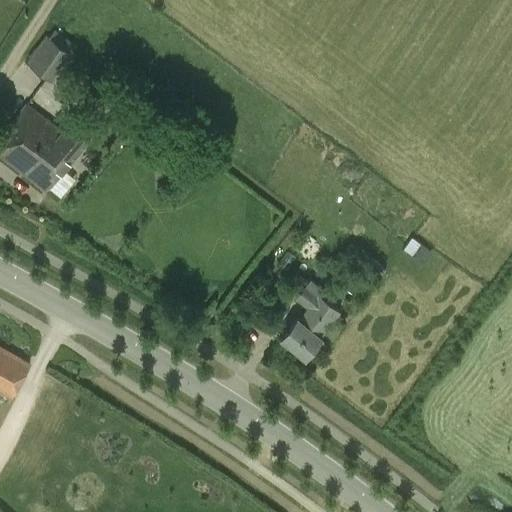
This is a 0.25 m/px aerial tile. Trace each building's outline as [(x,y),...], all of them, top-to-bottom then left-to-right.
[(53,83),(73,55),(45,35),(25,63),(53,83)] [(50,186),(88,138),(69,123),(61,132),(26,104),(0,138),(0,155),(45,191),(50,186)] [(149,120),(137,135),(161,153),(173,138),(149,120)] [(340,311),(332,305),(319,295),(324,289),(310,279),(294,298),(306,308),(297,319),(296,318),(281,338),(305,357),(320,337),(340,311)] [(0,390),(10,396),(16,385),(29,364),(0,347),(0,390)]
